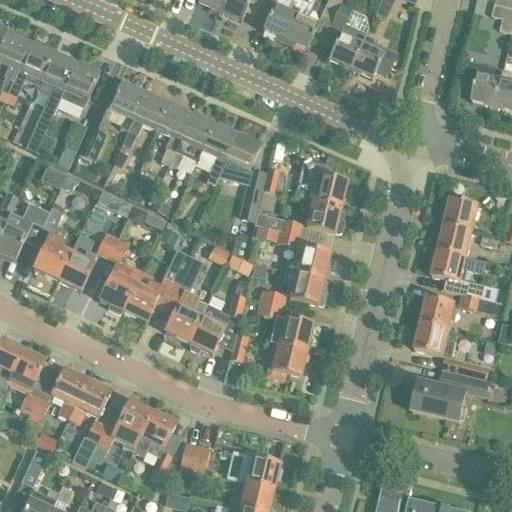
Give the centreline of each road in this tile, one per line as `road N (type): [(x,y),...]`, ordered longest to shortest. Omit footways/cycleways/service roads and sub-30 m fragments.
road 1 (residential): [(411,158),(60,0)]
road 2 (residential): [(343,438),(197,401),(0,307)]
road 3 (residential): [(343,438),(411,158)]
road 4 (residential): [(511,478),(343,438)]
road 5 (residential): [(452,0),(425,114),(434,148)]
